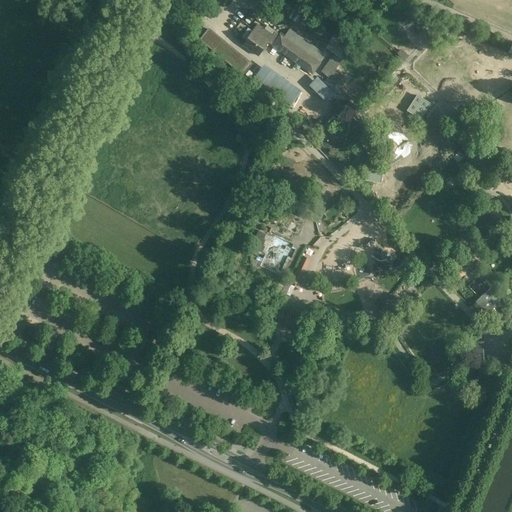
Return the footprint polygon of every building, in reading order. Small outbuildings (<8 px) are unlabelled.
[(475,25),(464,20),(459,31),(470,36),(475,25)] [(314,23),(307,33),(335,53),(342,59),(345,60),(352,50),(314,23)] [(260,24),(245,45),(259,55),(270,41),(309,69),(321,52),(290,30),(284,39),(276,32),(274,35),(260,24)] [(209,28),(200,39),(244,74),(252,63),(209,28)] [(335,53),(321,71),(329,77),(342,59),(335,53)] [(265,67),(253,83),(290,109),(301,93),(265,67)] [(333,94),(327,87),(320,78),(311,86),(323,101),(324,102),(333,94)] [(325,84),(328,88),(333,94),(338,90),(329,78),(325,84)] [(415,100),(412,103),(407,111),(420,119),(427,108),(415,100)] [(454,118),(454,115),(453,115),(453,111),(447,109),(446,109),(441,113),(442,120),(449,122),(454,118)] [(313,127),(318,132),(325,125),(321,120),(313,127)] [(464,155),(459,151),(454,158),(459,162),(464,155)] [(386,178),(386,177),(379,170),(370,177),(370,178),(377,186),(378,185),(386,178)] [(274,222),(275,222),(277,218),(275,216),(277,212),(270,209),(265,218),(274,222)] [(324,231),(320,217),(316,221),(319,233),(324,231)] [(257,249),(260,250),(264,251),(266,246),(264,245),(266,240),(265,239),(267,233),(259,231),(257,236),(259,237),(257,243),(259,244),(257,249)] [(303,256),(291,281),(299,285),(311,260),(303,256)] [(480,298),(476,302),(487,312),(494,307),(501,306),(498,286),(490,288),(480,298)] [(400,300),(392,294),(381,307),(388,313),(400,300)] [(310,310),(305,308),(300,318),(305,320),(310,310)] [(291,315),(288,313),(286,316),(274,310),(271,316),(284,322),(282,325),(285,327),(288,328),(289,325),(300,330),(303,324),(292,319),(293,316),(291,315)] [(473,361),(481,379),(491,375),(484,359),(484,341),(474,342),(473,361)] [(474,385),(472,386),(471,386),(465,388),(468,397),(477,394),(474,385)]
